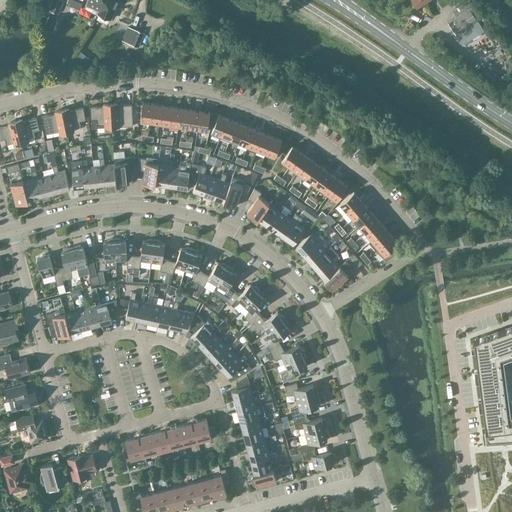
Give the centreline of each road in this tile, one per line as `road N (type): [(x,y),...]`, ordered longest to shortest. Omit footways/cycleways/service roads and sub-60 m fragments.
road 1 (residential): [(0,105),(100,84),(165,85),(233,100),(319,141),(372,184),(420,241),(319,315)]
road 2 (residential): [(319,315),(256,247),(176,211),(114,206),(11,228)]
road 3 (residential): [(511,304),(448,326),(473,511)]
road 4 (primary): [(341,5),(511,123)]
road 5 (residential): [(373,477),(342,363),(319,315)]
road 6 (residential): [(161,417),(206,405),(214,390),(183,352),(140,336)]
road 7 (residential): [(245,511),(373,477)]
road 8 (residential): [(45,354),(11,228)]
